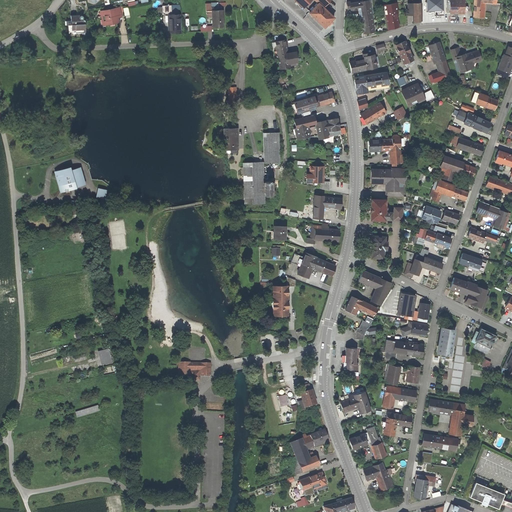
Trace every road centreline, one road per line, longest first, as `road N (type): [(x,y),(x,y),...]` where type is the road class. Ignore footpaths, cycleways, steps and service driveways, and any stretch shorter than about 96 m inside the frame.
road 1 (unclassified): [(324,349),(223,366),(204,383),(195,398),(193,505),(149,507),(100,478),(22,492),(6,434)]
road 2 (track): [(0,122),(23,335),(21,391),(0,441)]
road 3 (residential): [(511,85),(437,298)]
road 4 (residential): [(437,298),(403,509),(395,511)]
road 5 (primary): [(346,255),(356,146),(345,89),(327,55)]
road 6 (unknown): [(258,39),(282,141),(282,226)]
road 7 (residential): [(511,40),(427,28),(340,50)]
road 8 (primary): [(365,511),(324,395),(324,349)]
